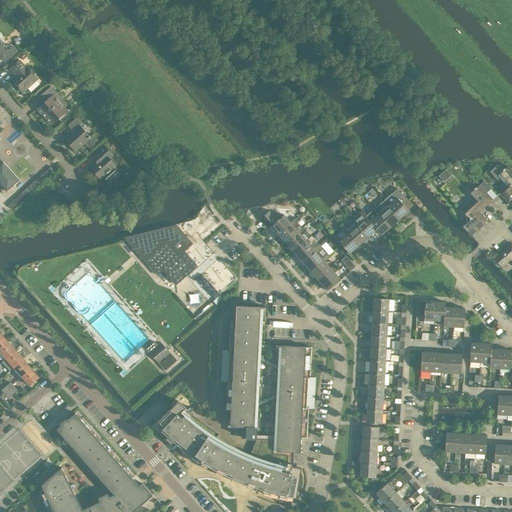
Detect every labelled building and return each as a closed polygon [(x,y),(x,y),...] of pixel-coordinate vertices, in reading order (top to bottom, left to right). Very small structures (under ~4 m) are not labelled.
[(0,40),(0,58),(1,58),(6,62),(17,52),(12,46),(10,48),(7,44),(5,46),(0,40)] [(22,92),(37,79),(26,66),(25,67),(20,60),(10,69),(16,75),(11,80),(22,92)] [(56,115),(64,108),(67,105),(50,87),(40,96),(46,102),(37,109),(52,125),(59,118),(56,115)] [(89,148),(97,141),(92,135),(89,137),(79,125),(82,123),(77,117),(68,125),(72,131),(64,139),(75,151),(84,143),(89,148)] [(0,183),(7,191),(20,180),(3,161),(3,162),(0,159),(0,158),(0,126),(3,124),(0,119),(0,183)] [(100,179),(102,177),(108,184),(120,174),(114,167),(116,166),(109,158),(112,155),(104,145),(92,157),(96,162),(90,167),(100,179)] [(500,194),(508,203),(511,199),(511,170),(508,166),(505,169),(504,168),(504,169),(500,165),(496,165),(489,171),(497,181),(502,177),(510,186),(500,194)] [(491,189),(488,186),(484,181),(480,185),(484,190),(483,190),(486,193),(491,189)] [(475,197),(462,209),(471,219),(462,227),(470,236),(471,235),(478,229),(487,221),(479,212),(492,200),(486,193),(483,190),(484,190),(480,185),(477,188),(476,187),(474,189),(475,189),(471,193),(475,197)] [(388,206),(399,219),(409,211),(401,202),(406,198),(397,189),(391,194),(385,199),(390,205),(388,206)] [(497,196),(491,189),(486,193),(492,200),(497,196)] [(20,195),(8,205),(12,209),(23,198),(20,195)] [(379,214),(390,227),(399,219),(388,206),(390,205),(385,199),(376,207),(381,212),(379,214)] [(376,228),(375,229),(381,235),(390,227),(379,214),(381,212),(376,207),(367,215),(365,217),(371,222),(371,223),(376,228)] [(356,225),(367,237),(375,229),(376,228),(371,223),(371,222),(365,217),(367,215),(362,210),(359,212),(360,213),(354,219),(356,220),(358,223),(356,225)] [(269,211),(260,219),(268,229),(271,226),(279,235),(291,224),(293,226),(297,222),(297,221),(298,220),(295,217),(290,222),(283,214),(277,220),(269,211)] [(348,233),(358,245),(367,237),(356,225),(358,223),(356,220),(354,219),(353,218),(350,221),(351,222),(345,227),(349,231),(348,233)] [(291,224),(279,235),(287,244),(300,232),(301,234),(305,230),(306,229),(303,226),(302,227),(297,222),(293,226),(291,224)] [(138,247),(146,256),(147,258),(144,260),(157,275),(163,270),(176,285),(197,266),(184,252),(191,246),(190,245),(189,246),(184,240),(187,237),(176,225),(123,238),(134,251),(138,247)] [(345,234),(338,241),(349,253),(358,245),(348,233),(349,231),(345,227),(344,226),(341,229),(345,234)] [(300,232),(287,244),(294,253),(307,242),(309,243),(314,238),(311,235),(311,236),(305,230),(301,234),(300,232)] [(307,242),(294,253),(302,262),(315,251),(316,252),(322,248),(319,244),(314,249),(309,243),(307,242)] [(511,243),(493,259),(501,268),(511,259),(511,260),(511,243)] [(315,251),(302,262),(310,271),(323,260),(324,261),(330,256),(327,253),(321,258),(316,252),(315,251)] [(341,260),(350,271),(355,267),(346,256),(341,260)] [(323,260),(310,271),(318,280),(331,269),(332,270),(338,265),(335,262),(329,267),(324,261),(323,260)] [(331,269),(318,280),(327,290),(339,278),(332,270),(331,269)] [(373,298),(373,311),(388,312),(389,299),(373,298)] [(424,301),(423,320),(434,321),(435,302),(424,301)] [(435,302),(434,321),(444,321),(444,307),(445,307),(445,302),(435,302)] [(178,401),(170,408),(167,412),(156,422),(157,424),(160,426),(161,427),(159,429),(164,434),(170,439),(176,444),(178,446),(182,448),(185,451),(188,453),(193,456),(197,459),(201,462),(222,474),(243,483),(265,491),(266,492),(269,495),(273,498),(277,500),(282,500),(287,500),(291,498),(293,497),(296,497),(296,494),(299,491),(301,487),(302,482),(302,477),(300,473),(301,467),(296,467),(293,464),(294,451),(294,444),(299,444),(299,438),(307,438),(308,408),(308,407),(306,407),(308,378),(310,378),(310,377),(311,347),(299,346),(295,346),(279,345),(279,347),(281,347),(277,437),(256,436),(257,428),(254,427),(260,308),(263,308),(263,307),(236,306),(235,320),(229,320),(228,352),(229,352),(228,380),(226,380),(225,411),(230,412),(230,426),(246,427),(245,439),(256,439),(254,445),(250,456),(248,456),(237,451),(226,446),(216,440),(219,434),(205,424),(191,413),(178,401)] [(444,307),(444,321),(444,326),(453,327),(454,308),(445,307),(444,307)] [(454,308),(453,327),(464,327),(465,308),(454,308)] [(373,311),(372,323),(387,324),(388,312),(373,311)] [(372,323),(371,335),(387,336),(387,324),(372,323)] [(371,335),(371,348),(386,349),(387,336),(371,335)] [(7,341),(0,347),(0,351),(6,358),(15,350),(7,341)] [(145,349),(165,371),(177,360),(161,342),(158,345),(154,341),(145,349)] [(470,362),(480,362),(481,343),(471,343),(470,362)] [(481,343),(480,362),(490,363),(491,349),(491,344),(481,343)] [(371,348),(370,360),(385,361),(386,349),(371,348)] [(491,349),(490,363),(490,368),(500,368),(501,349),(491,349)] [(501,349),(500,368),(510,369),(511,350),(501,349)] [(6,358),(1,362),(9,371),(14,367),(23,359),(15,350),(6,358)] [(421,352),(420,371),(431,372),(432,353),(421,352)] [(432,353),(431,372),(441,372),(442,353),(432,353)] [(442,353),(441,372),(450,373),(452,354),(442,353)] [(452,354),(450,373),(461,374),(462,354),(452,354)] [(23,359),(14,367),(21,376),(30,368),(23,359)] [(370,360),(369,373),(384,373),(385,361),(370,360)] [(30,368),(21,376),(30,385),(39,377),(30,368)] [(369,373),(368,385),(384,386),(384,373),(369,373)] [(368,385),(368,397),(383,398),(384,386),(368,385)] [(17,390),(14,386),(9,390),(6,386),(2,390),(9,398),(17,390)] [(497,414),(507,415),(508,396),(498,395),(497,414)] [(368,397),(367,410),(382,410),(383,398),(368,397)] [(367,410),(366,422),(382,423),(382,410),(367,410)] [(42,486),(37,490),(47,511),(133,511),(153,495),(154,494),(144,482),(143,483),(136,475),(133,478),(128,472),(131,470),(122,460),(119,462),(109,451),(112,448),(103,438),(100,441),(90,429),(93,426),(84,416),(81,419),(75,413),(67,420),(66,418),(60,424),(61,425),(57,429),(114,494),(109,497),(108,493),(98,498),(100,501),(83,510),(62,467),(41,485),(42,486)] [(363,426),(362,439),(378,440),(379,427),(363,426)] [(445,452),(455,452),(456,433),(446,433),(445,452)] [(456,433),(455,452),(465,453),(466,434),(456,433)] [(466,434),(465,453),(475,453),(476,434),(466,434)] [(476,434),(475,453),(485,454),(486,435),(476,434)] [(362,439),(362,451),(377,452),(378,440),(362,439)] [(494,463),(504,464),(505,445),(495,444),(494,463)] [(362,451),(361,464),(377,465),(377,452),(362,451)] [(376,477),(377,465),(361,464),(360,476),(371,477),(371,482),(379,482),(379,477),(376,477)] [(409,481),(412,478),(407,472),(404,475),(409,481)] [(417,490),(420,487),(415,482),(412,484),(417,490)] [(388,483),(377,493),(385,502),(396,493),(388,483)] [(425,500),(428,497),(423,491),(420,494),(425,500)] [(396,493),(385,502),(393,511),(404,502),(396,493)] [(433,509),(437,506),(431,500),(428,503),(433,509)] [(404,502),(393,511),(411,511),(412,511),(404,502)]
